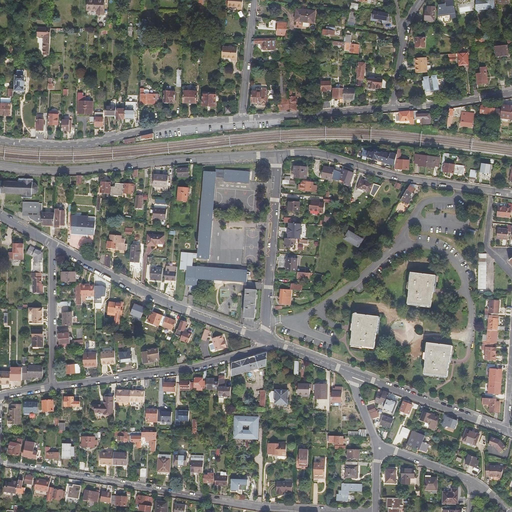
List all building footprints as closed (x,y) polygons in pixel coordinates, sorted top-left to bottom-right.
[(243,0),(228,0),(228,8),(237,8),(237,10),(242,11),(243,0)] [(442,1),(438,1),(438,14),(451,12),(452,16),(456,15),(455,12),(453,0),(445,2),(445,3),(442,3),(442,1)] [(476,0),(476,8),(479,11),(484,11),(486,7),(491,7),(493,6),(492,0),(476,0)] [(104,2),(88,1),(88,12),(98,12),(98,16),(104,16),(104,2)] [(352,2),(351,9),(358,11),(360,4),(352,2)] [(435,6),(428,6),(428,10),(426,10),(425,20),(434,20),(435,6)] [(299,21),(311,23),(314,23),(316,12),(298,10),(297,16),(299,16),(299,21)] [(350,11),(348,21),(356,23),(357,14),(354,14),(355,12),(350,11)] [(383,21),(383,22),(389,23),(390,12),(373,11),(372,20),(383,21)] [(279,20),(277,38),(285,38),(286,35),(289,21),(279,20)] [(299,21),(297,21),(296,28),(310,30),(311,23),(299,21)] [(51,31),(51,27),(38,27),(38,35),(45,36),(44,55),(47,55),(48,56),(50,56),(51,31)] [(427,37),(417,37),(417,46),(426,47),(427,37)] [(255,39),(255,44),(261,44),(263,44),(263,47),(263,48),(264,50),(268,50),(268,51),(276,50),(276,38),(255,39)] [(352,43),(346,43),(346,46),(346,51),(351,51),(351,53),(360,54),(361,44),(352,43)] [(507,44),(496,45),(496,54),(504,54),(504,55),(509,54),(507,44)] [(222,48),(221,59),(230,60),(230,61),(236,62),(237,49),(222,48)] [(467,52),(459,53),(460,65),(469,64),(467,52)] [(416,71),(428,71),(427,57),(426,57),(417,58),(415,58),(416,71)] [(365,62),(359,61),(358,63),(358,72),(356,84),(361,85),(361,80),(363,80),(364,80),(365,62)] [(15,91),(24,91),(25,76),(24,76),(25,72),(23,72),(23,71),(17,70),(17,76),(16,76),(15,91)] [(473,82),(474,90),(479,89),(478,84),(489,83),(488,73),(484,73),(483,70),(479,71),(479,74),(477,74),(478,82),(473,82)] [(430,77),(425,78),(425,81),(423,81),(425,90),(426,89),(427,93),(440,91),(438,76),(432,77),(433,79),(430,79),(430,77)] [(374,77),(369,77),(369,78),(368,78),(367,83),(369,83),(369,88),(375,88),(375,87),(380,88),(386,88),(387,79),(377,78),(377,79),(374,78),(374,77)] [(331,80),(322,81),(323,90),(328,90),(328,88),(332,88),(331,80)] [(344,102),(344,99),(344,87),(336,87),(335,91),(334,91),(334,93),(335,93),(335,99),(340,99),(340,102),(344,102)] [(344,99),(355,100),(356,88),(344,87),(344,99)] [(290,99),(291,111),(291,112),(298,111),(297,97),(293,97),(292,89),(289,90),(290,99)] [(267,90),(256,91),(256,94),(252,95),(252,105),(253,105),(253,106),(258,106),(258,105),(263,104),(263,106),(267,105),(267,104),(268,104),(267,90)] [(175,103),(175,92),(164,92),(164,104),(170,104),(170,103),(175,103)] [(197,104),(197,92),(184,92),(184,103),(197,104)] [(140,93),(140,103),(159,104),(160,94),(149,93),(140,93)] [(216,106),(217,95),(204,94),(203,106),(216,106)] [(279,112),(291,111),(290,99),(278,100),(279,112)] [(93,114),(93,102),(79,102),(78,114),(93,114)] [(126,109),(126,119),(135,119),(135,109),(136,110),(136,102),(126,102),(126,109)] [(501,114),(501,108),(489,107),(490,105),(482,104),(481,105),(480,111),(481,113),(486,113),(486,112),(501,114)] [(12,105),(0,105),(0,110),(0,116),(12,117),(12,105)] [(509,106),(502,105),(501,108),(501,114),(500,116),(508,117),(508,119),(511,119),(511,106),(511,107),(511,105),(509,105),(509,106)] [(106,106),(106,116),(116,116),(117,106),(111,106),(106,106)] [(123,119),(126,119),(126,109),(118,109),(117,121),(123,121),(123,119)] [(414,120),(415,124),(418,125),(417,121),(418,121),(418,123),(421,122),(421,124),(431,123),(430,114),(418,114),(418,111),(414,111),(414,115),(414,120)] [(472,126),(473,124),(474,112),(461,111),(460,126),(472,127),(472,126)] [(397,120),(414,120),(414,115),(410,115),(410,112),(405,112),(400,113),(400,116),(397,116),(397,120)] [(96,113),(95,129),(100,129),(100,126),(104,126),(104,117),(100,117),(100,114),(96,113)] [(49,114),(49,125),(58,125),(59,115),(49,114)] [(75,135),(75,128),(72,128),(72,121),(63,121),(62,131),(72,131),(72,135),(75,135)] [(399,149),(398,149),(394,168),(403,169),(402,173),(407,174),(408,161),(400,160),(402,149),(400,149),(399,149)] [(445,152),(443,152),(441,170),(444,171),(453,173),(453,172),(463,173),(464,165),(445,162),(446,155),(449,156),(449,153),(445,152)] [(439,158),(416,155),(415,163),(419,163),(419,165),(434,167),(435,166),(438,166),(439,158)] [(492,166),(481,164),(480,171),(487,172),(485,177),(490,178),(492,166)] [(332,181),(334,169),(324,167),(322,179),(332,181)] [(251,170),(224,168),(224,170),(224,179),(250,181),(251,170)] [(307,169),(295,168),(294,175),(296,175),(295,179),(306,180),(307,169)] [(189,169),(178,170),(179,178),(189,177),(189,169)] [(215,170),(204,169),(198,252),(193,253),(193,257),(198,258),(198,256),(210,257),(216,171),(215,170)] [(469,177),(476,178),(477,171),(470,169),(469,177)] [(346,185),(353,187),(357,175),(344,170),(341,180),(346,182),(346,185)] [(155,175),(154,187),(169,188),(170,177),(155,175)] [(18,183),(1,182),(1,193),(22,194),(22,198),(31,199),(32,194),(34,194),(38,192),(38,187),(35,184),(32,184),(32,180),(19,179),(18,183)] [(373,183),(362,180),(359,188),(360,189),(359,191),(364,192),(365,190),(370,192),(373,183)] [(110,183),(101,182),(101,193),(110,194),(110,183)] [(314,183),(311,183),(302,183),(302,186),(300,186),(299,192),(317,193),(318,187),(313,187),(314,183)] [(116,188),(112,188),(111,195),(123,196),(124,185),(116,184),(116,188)] [(133,195),(134,185),(125,185),(124,194),(133,195)] [(415,188),(409,185),(401,200),(409,205),(415,195),(412,193),(415,189),(415,188)] [(189,189),(180,188),(179,200),(188,201),(189,189)] [(144,197),(136,197),(135,208),(143,209),(144,199),(144,197)] [(321,200),(312,199),(311,205),(310,205),(309,211),(319,211),(318,213),(324,213),(325,203),(325,202),(324,202),(321,201),(321,200)] [(42,213),(43,204),(40,203),(40,202),(23,202),(23,216),(29,216),(30,218),(38,223),(39,222),(42,222),(42,213)] [(300,203),(289,202),(288,212),(299,213),(300,203)] [(511,210),(511,204),(510,204),(510,203),(508,203),(507,208),(498,207),(497,215),(510,217),(510,211),(511,210)] [(168,210),(155,209),(154,220),(167,221),(168,210)] [(60,211),(55,211),(55,213),(55,225),(55,226),(55,230),(62,231),(65,231),(65,217),(65,210),(60,210),(60,211)] [(55,213),(42,213),(42,222),(42,226),(55,226),(55,225),(55,213)] [(332,224),(333,216),(329,216),(326,215),(324,223),(332,224)] [(77,234),(80,234),(80,223),(73,222),(73,226),(72,226),(72,235),(77,235),(77,234)] [(80,234),(80,237),(95,238),(96,224),(80,223),(80,234)] [(287,236),(287,239),(293,239),(294,224),(293,223),(284,223),(283,236),(287,236)] [(510,233),(511,226),(506,226),(506,230),(498,229),(497,238),(507,239),(508,232),(510,233)] [(364,239),(366,236),(357,231),(355,234),(349,231),(344,239),(358,248),(364,239)] [(165,237),(149,236),(148,246),(157,247),(157,244),(165,245),(165,237)] [(297,243),(297,239),(293,239),(287,239),(286,247),(295,248),(295,243),(297,243)] [(111,241),(108,240),(108,248),(116,249),(117,247),(118,247),(118,250),(127,251),(127,245),(125,244),(125,240),(121,240),(121,241),(116,241),(115,243),(111,242),(111,241)] [(24,259),(24,245),(13,244),(13,253),(8,253),(8,259),(24,259)] [(131,246),(130,262),(139,263),(141,247),(131,246)] [(35,273),(42,273),(42,266),(44,266),(44,254),(31,247),(28,254),(37,260),(36,261),(36,262),(36,266),(35,266),(35,273)] [(479,254),(475,254),(475,265),(475,293),(483,293),(484,254),(479,254)] [(288,257),(287,271),(297,272),(298,258),(288,257)] [(247,281),(247,269),(196,264),(196,266),(193,266),(188,265),(187,269),(186,270),(186,276),(185,283),(197,284),(197,278),(247,281)] [(167,267),(166,281),(171,281),(170,291),(175,292),(177,268),(167,267)] [(164,269),(153,268),(152,280),(163,281),(164,269)] [(42,284),(42,273),(35,273),(32,273),(32,278),(33,278),(33,293),(43,293),(43,288),(43,284),(42,284)] [(75,273),(63,273),(63,282),(75,282),(75,273)] [(433,276),(408,273),(406,290),(407,290),(405,304),(429,306),(430,293),(431,293),(432,290),(433,276)] [(86,297),(95,297),(95,286),(87,287),(87,285),(82,286),(82,287),(82,297),(86,297)] [(291,290),(282,289),(281,305),(291,305),(293,290),(291,290)] [(257,292),(246,291),(244,317),(254,319),(257,292)] [(485,311),(485,315),(491,316),(492,313),(498,314),(499,302),(490,301),(489,312),(485,311)] [(114,332),(117,333),(118,328),(119,322),(118,321),(118,320),(119,320),(120,314),(122,315),(123,311),(121,310),(121,305),(121,304),(120,303),(119,303),(118,303),(118,304),(117,304),(117,305),(110,305),(109,314),(112,315),(111,317),(114,317),(114,320),(116,320),(115,324),(114,332)] [(43,309),(30,309),(29,323),(42,323),(43,309)] [(63,312),(63,326),(72,326),(72,313),(63,312)] [(163,327),(166,318),(153,313),(151,317),(150,316),(147,322),(149,323),(149,324),(158,327),(158,326),(163,327)] [(491,316),(485,315),(484,320),(488,320),(487,331),(497,332),(505,332),(505,328),(498,327),(498,319),(491,319),(491,316)] [(377,336),(379,319),(357,317),(357,316),(356,316),(356,317),(355,317),(354,327),(353,334),(354,334),(352,347),(375,350),(377,336)] [(176,322),(166,318),(163,327),(172,331),(176,322)] [(188,323),(183,321),(179,330),(178,329),(176,334),(182,337),(181,340),(189,344),(193,335),(184,332),(188,323)] [(210,331),(205,329),(201,340),(206,341),(210,331)] [(43,331),(33,331),(33,347),(43,347),(43,331)] [(482,342),(482,346),(483,346),(489,347),(492,347),(493,344),(496,344),(497,332),(487,331),(487,337),(484,337),(483,342),(482,342)] [(70,333),(60,333),(60,344),(70,343),(70,333)] [(224,343),(223,341),(222,336),(212,339),(215,351),(226,348),(225,343),(224,343)] [(452,348),(427,345),(425,362),(426,362),(424,376),(448,379),(450,365),(451,365),(451,362),(452,348)] [(489,347),(483,346),(482,351),(486,351),(485,362),(495,363),(496,350),(492,350),(489,350),(489,347)] [(161,361),(159,350),(148,351),(148,353),(143,354),(144,359),(143,359),(144,365),(151,364),(151,363),(155,362),(161,361)] [(117,364),(116,351),(102,352),(103,365),(117,364)] [(138,363),(137,354),(132,354),(132,352),(124,353),(120,353),(121,364),(123,364),(126,363),(126,365),(130,364),(130,363),(133,363),(133,364),(138,363)] [(268,366),(268,353),(248,359),(232,363),(231,377),(268,366)] [(98,367),(98,354),(84,355),(84,363),(84,367),(98,367)] [(81,365),(66,366),(67,375),(81,374),(81,365)] [(23,369),(22,380),(31,380),(31,377),(42,378),(42,366),(28,366),(28,367),(23,367),(23,369)] [(501,384),(502,372),(495,371),(495,367),(488,367),(488,371),(490,371),(489,383),(501,384)] [(11,373),(11,381),(22,382),(22,380),(23,369),(11,369),(11,373)] [(0,384),(11,384),(11,381),(11,373),(0,372),(0,384)] [(231,394),(231,386),(224,386),(225,377),(219,377),(219,383),(219,390),(218,402),(221,402),(221,396),(222,396),(222,395),(225,394),(231,394)] [(203,384),(203,379),(195,379),(194,388),(199,388),(199,391),(202,391),(202,389),(203,389),(203,387),(204,387),(205,386),(205,384),(203,384)] [(211,379),(207,379),(206,390),(219,390),(219,383),(214,383),(211,383),(211,380),(211,379)] [(164,381),(164,391),(177,392),(177,382),(164,381)] [(501,384),(489,383),(488,395),(485,395),(485,399),(492,399),(493,396),(500,396),(501,384)] [(298,384),(298,394),(310,395),(310,385),(298,384)] [(327,386),(316,385),(316,390),(316,399),(327,399),(327,386)] [(288,391),(275,390),(275,391),(275,403),(275,408),(282,409),(282,408),(282,405),(287,405),(288,391)] [(131,399),(131,391),(124,391),(124,392),(117,392),(116,402),(130,402),(130,401),(131,399)] [(144,391),(131,391),(131,399),(130,401),(130,402),(130,405),(140,405),(140,401),(144,402),(144,391)] [(388,399),(390,393),(385,391),(379,407),(383,408),(385,408),(385,407),(388,399)] [(341,406),(342,392),(333,392),(332,406),(341,406)] [(74,396),(65,395),(65,405),(79,405),(80,400),(74,400),(74,396)] [(113,415),(114,398),(105,397),(105,406),(99,405),(94,405),(94,406),(93,406),(93,407),(93,408),(93,409),(94,410),(96,410),(96,413),(105,413),(105,414),(113,415)] [(53,400),(42,401),(43,412),(54,411),(53,400)] [(496,404),(497,401),(483,400),(483,407),(490,407),(490,414),(499,415),(500,405),(496,404)] [(412,405),(404,402),(401,410),(409,413),(412,405)] [(30,403),(24,403),(23,416),(30,416),(30,414),(31,412),(33,414),(37,414),(38,403),(32,403),(32,406),(30,406),(30,403)] [(20,425),(21,404),(12,404),(12,408),(9,408),(9,415),(10,415),(10,418),(8,418),(8,424),(10,424),(20,425)] [(157,421),(158,408),(147,408),(147,418),(148,418),(148,421),(157,421)] [(180,425),(180,421),(189,421),(190,410),(176,409),(175,425),(180,425)] [(370,413),(373,419),(380,416),(378,410),(376,411),(370,413)] [(160,411),(159,423),(172,423),(173,412),(160,411)] [(439,417),(424,412),(420,420),(430,424),(429,427),(434,430),(439,417)] [(392,427),(395,419),(384,415),(381,423),(392,427)] [(257,439),(258,418),(235,417),(234,446),(244,446),(244,438),(257,439)] [(458,421),(447,417),(443,425),(447,426),(447,425),(455,428),(458,421)] [(407,437),(410,428),(403,426),(400,434),(407,437)] [(479,434),(467,429),(463,440),(475,445),(479,434)] [(425,435),(412,430),(407,444),(419,449),(420,448),(426,451),(429,443),(423,441),(425,435)] [(128,437),(128,432),(115,432),(115,437),(119,437),(119,441),(129,441),(130,437),(128,437)] [(141,448),(141,438),(142,432),(130,432),(130,442),(135,443),(136,444),(137,448),(141,448)] [(151,451),(156,452),(157,435),(157,432),(151,432),(148,432),(143,432),(142,432),(141,438),(146,438),(146,437),(153,437),(153,445),(151,445),(151,451)] [(336,436),(329,436),(329,440),(336,440),(336,443),(336,445),(342,445),(343,437),(336,437),(336,436)] [(89,438),(83,438),(83,448),(95,448),(95,445),(97,445),(98,441),(95,440),(95,437),(89,437),(89,438)] [(501,440),(492,437),(489,445),(496,447),(501,452),(507,447),(501,440)] [(256,446),(257,439),(244,438),(244,446),(256,446)] [(10,442),(9,449),(10,449),(10,453),(10,454),(20,455),(22,440),(18,439),(17,443),(10,442)] [(30,463),(31,463),(32,457),(37,458),(38,452),(33,451),(34,443),(26,441),(27,439),(25,439),(23,454),(24,454),(24,456),(28,456),(27,463),(30,463)] [(274,441),(269,441),(269,452),(276,452),(276,453),(287,453),(287,443),(283,442),(283,441),(274,440),(274,441)] [(62,457),(71,458),(71,456),(74,456),(74,448),(71,447),(71,445),(63,445),(62,457)] [(46,447),(46,459),(60,459),(60,454),(50,454),(50,447),(46,447)] [(297,459),(296,467),(296,468),(301,468),(301,464),(308,464),(309,449),(300,449),(300,459),(297,459)] [(359,459),(359,450),(348,450),(348,459),(359,459)] [(114,453),(114,452),(108,451),(108,453),(101,453),(101,458),(102,459),(102,464),(109,464),(113,464),(114,453)] [(117,453),(114,453),(113,464),(126,465),(127,454),(117,453)] [(478,458),(470,455),(467,463),(477,467),(480,461),(477,460),(478,458)] [(159,456),(158,471),(166,472),(166,473),(170,473),(171,457),(159,456)] [(174,457),(173,464),(176,464),(176,467),(182,467),(183,464),(187,465),(188,457),(174,457)] [(314,463),(314,477),(319,477),(325,477),(326,459),(321,459),(321,463),(314,463)] [(191,472),(203,472),(204,464),(204,461),(191,460),(191,468),(191,472)] [(353,466),(353,462),(346,462),(346,478),(352,478),(358,479),(358,466),(353,466)] [(486,464),(486,477),(490,477),(490,478),(496,477),(501,479),(504,468),(498,466),(490,466),(490,464),(486,464)] [(396,471),(386,470),(386,483),(395,483),(396,471)] [(414,470),(402,470),(401,485),(414,485),(414,470)] [(214,473),(204,473),(204,482),(214,483),(214,473)] [(22,478),(20,477),(19,482),(17,493),(25,494),(26,489),(22,488),(23,485),(25,475),(23,475),(22,478)] [(32,485),(34,478),(26,476),(25,484),(32,485)] [(223,486),(228,487),(228,476),(227,476),(221,476),(216,476),(215,485),(223,485),(223,486)] [(240,494),(241,494),(241,491),(243,491),(248,486),(248,479),(247,479),(247,478),(243,479),(232,479),(231,492),(237,492),(240,494)] [(431,478),(426,478),(426,491),(437,492),(437,480),(431,480),(431,478)] [(48,492),(49,488),(50,481),(46,481),(46,480),(41,479),(41,480),(37,479),(35,490),(48,492)] [(293,481),(277,480),(277,492),(283,493),(283,491),(292,491),(293,481)] [(17,493),(19,482),(13,481),(12,484),(6,483),(4,492),(17,494),(17,493)] [(363,485),(342,484),(342,491),(339,491),(339,495),(337,495),(337,501),(349,501),(349,492),(362,492),(363,485)] [(64,500),(65,493),(62,492),(62,491),(53,490),(53,489),(49,488),(48,492),(47,500),(52,501),(52,499),(60,501),(61,500),(64,500)] [(97,492),(86,490),(84,500),(98,501),(100,491),(97,490),(97,492)] [(457,505),(458,490),(452,490),(451,493),(442,493),(442,504),(457,505)] [(135,504),(139,505),(138,510),(149,511),(150,511),(153,497),(137,494),(135,504)] [(111,496),(111,507),(116,507),(116,506),(126,506),(127,497),(111,496)] [(401,510),(402,499),(398,499),(386,498),(385,509),(387,509),(387,511),(398,511),(399,510),(401,510)] [(170,511),(171,502),(157,501),(156,511),(170,511)]
